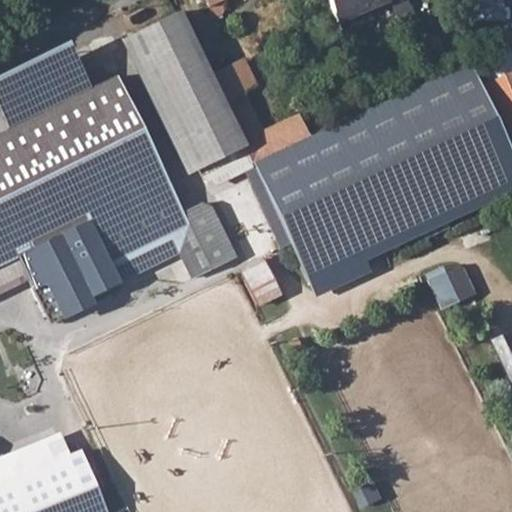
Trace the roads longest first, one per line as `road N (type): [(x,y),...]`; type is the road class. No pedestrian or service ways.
road 1 (unknown): [(1,447),(58,420),(67,403),(39,326),(23,313),(0,321)]
road 2 (residential): [(0,63),(113,0)]
